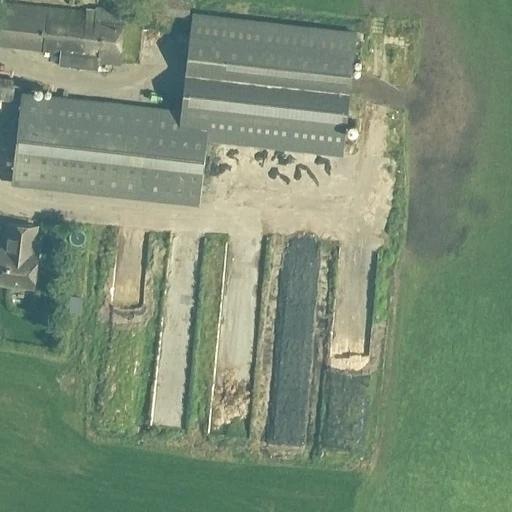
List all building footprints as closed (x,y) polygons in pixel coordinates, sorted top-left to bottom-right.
[(142,0),(140,13),(187,19),(189,0),(142,0)] [(0,2),(0,45),(61,52),(59,66),(97,70),(98,58),(119,61),(125,7),(96,4),(95,13),(0,2)] [(192,13),(181,112),(23,94),(20,123),(9,122),(7,139),(18,140),(13,182),(198,204),(205,141),(342,157),(357,31),(192,13)] [(0,101),(13,103),(15,79),(0,77),(0,101)] [(33,251),(36,226),(8,223),(5,247),(0,246),(0,284),(33,288),(37,251),(33,251)] [(242,316),(241,298),(230,298),(232,316),(242,316)]
